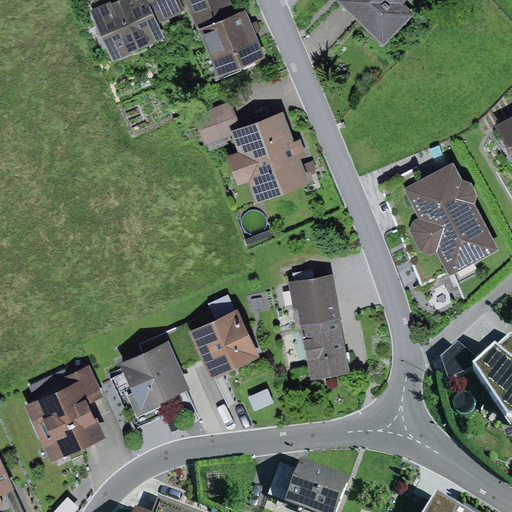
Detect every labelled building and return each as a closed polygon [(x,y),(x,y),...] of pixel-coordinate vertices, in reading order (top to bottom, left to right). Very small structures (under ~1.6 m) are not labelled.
[(110,1),(90,11),(113,62),(165,38),(159,24),(182,13),(176,0),(117,0),(111,3),(110,1)] [(186,0),(198,30),(238,14),(232,0),(186,0)] [(406,0),(338,0),(384,45),(415,14),(404,3),(406,0)] [(238,14),(198,30),(218,78),(267,57),(246,9),(238,14)] [(231,101),(193,114),(205,145),(232,135),(230,130),(241,126),(231,101)] [(238,152),(228,156),(238,185),(250,180),(258,203),(310,184),(301,158),(307,156),(301,139),(295,141),(284,110),(241,126),(230,130),(232,135),(238,152)] [(511,116),(495,126),(511,158),(511,116)] [(453,162),(424,178),(418,166),(380,185),(421,287),(448,273),(449,275),(500,250),(476,204),(478,195),(471,182),(462,179),(453,162)] [(273,229),(246,239),(248,245),(276,235),(273,229)] [(289,268),(269,272),(271,281),(291,277),(289,268)] [(289,284),(265,288),(269,313),(298,309),(301,326),(341,319),(333,274),(288,281),(289,284)] [(262,298),(253,299),(254,309),(264,308),(262,298)] [(215,319),(189,331),(202,360),(211,380),(261,357),(238,308),(215,319)] [(212,311),(139,344),(143,353),(169,341),(182,369),(202,360),(189,331),(215,319),(212,311)] [(341,319),(301,326),(310,380),(350,373),(341,319)] [(511,337),(510,336),(473,372),(506,423),(511,424),(511,337)] [(143,353),(119,364),(124,373),(111,378),(135,430),(167,415),(161,403),(191,389),(182,369),(169,341),(143,353)] [(36,400),(25,405),(51,463),(106,438),(91,403),(104,397),(90,365),(68,375),(65,369),(29,385),(36,400)] [(0,507),(4,506),(0,496),(0,495),(5,493),(13,489),(14,489),(0,456),(0,507)] [(341,511),(351,483),(301,465),(298,473),(286,504),(285,508),(296,511),(341,511)] [(286,504),(298,473),(280,466),(268,497),(286,504)] [(24,511),(13,489),(5,493),(13,511),(24,511)] [(75,511),(80,507),(68,497),(54,511),(75,511)] [(458,511),(436,498),(427,511),(458,511)] [(153,511),(191,511),(159,500),(153,511)]
